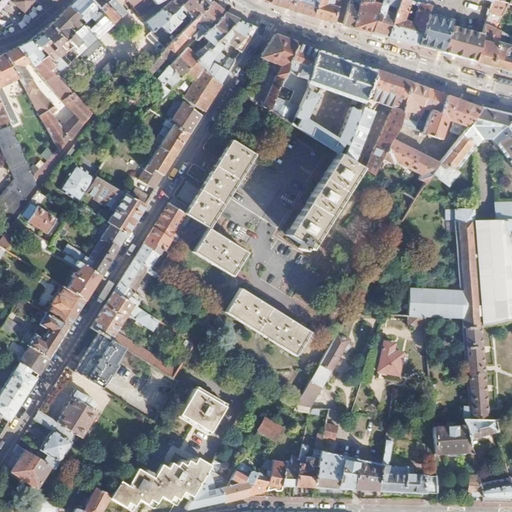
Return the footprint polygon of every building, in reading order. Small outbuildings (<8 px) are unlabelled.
[(23,11),(32,0),(12,0),(12,1),(23,11)] [(125,13),(112,0),(106,0),(98,8),(90,0),(73,0),(68,5),(83,22),(81,24),(96,38),(125,13)] [(90,0),(98,8),(106,0),(112,0),(125,13),(128,9),(123,3),(125,0),(90,0)] [(126,0),(132,6),(138,14),(154,3),(151,0),(126,0)] [(168,0),(144,21),(150,30),(145,35),(153,43),(160,52),(170,41),(167,39),(171,34),(174,36),(208,0),(168,0)] [(222,11),(208,0),(174,36),(171,34),(167,39),(170,41),(160,52),(158,54),(163,59),(191,29),(191,25),(193,23),(198,29),(191,36),(194,39),(199,35),(212,22),(222,11)] [(270,0),(267,4),(312,17),(317,0),(270,0)] [(317,0),(312,17),(334,23),(340,3),(340,0),(317,0)] [(355,0),(354,2),(350,1),(350,3),(349,3),(342,26),(370,33),(374,20),(376,15),(377,11),(379,4),(379,0),(355,0)] [(379,0),(379,4),(384,6),(394,9),(396,0),(379,0)] [(425,14),(427,6),(403,0),(396,0),(394,9),(393,15),(386,38),(417,46),(425,14)] [(499,0),(491,0),(491,3),(489,11),(501,16),(507,3),(499,0)] [(68,5),(48,23),(78,55),(96,38),(81,24),(83,22),(68,5)] [(222,11),(212,22),(199,35),(206,42),(198,50),(192,54),(186,48),(185,48),(169,64),(174,69),(163,81),(170,86),(194,61),(235,17),(222,11)] [(377,22),(374,20),(370,33),(386,38),(393,15),(382,12),(377,11),(376,15),(379,16),(377,22)] [(501,16),(489,11),(485,27),(494,30),(500,19),(501,16)] [(449,21),(425,14),(417,46),(440,52),(448,26),(449,21)] [(255,26),(235,17),(194,61),(201,66),(211,78),(219,83),(234,60),(228,56),(227,58),(217,49),(225,41),(239,51),(255,26)] [(48,23),(38,32),(52,47),(51,49),(57,55),(60,52),(69,62),(78,55),(48,23)] [(482,36),(448,26),(440,52),(475,62),(482,36)] [(485,27),(482,36),(475,62),(511,72),(511,47),(509,46),(509,45),(495,43),(497,38),(499,32),(494,30),(485,27)] [(38,32),(27,42),(41,56),(44,54),(47,52),(52,58),(49,60),(59,71),(66,65),(57,55),(51,49),(52,47),(38,32)] [(297,43),(274,34),(259,59),(264,61),(251,81),(276,93),(297,43)] [(15,47),(27,61),(43,80),(52,72),(55,75),(59,71),(49,60),(44,54),(41,56),(27,42),(25,43),(15,47)] [(153,43),(147,50),(154,58),(158,54),(160,52),(153,43)] [(315,49),(297,43),(276,93),(268,111),(289,124),(305,91),(306,83),(309,68),(315,49)] [(18,78),(23,86),(57,149),(67,138),(69,140),(90,114),(63,84),(55,75),(52,72),(43,80),(73,113),(60,127),(50,113),(56,109),(37,87),(22,65),(27,61),(15,47),(2,54),(18,78)] [(315,49),(309,68),(306,83),(362,103),(362,101),(363,98),(374,70),(315,49)] [(2,54),(0,54),(0,102),(10,124),(16,121),(0,87),(18,78),(2,54)] [(158,54),(154,58),(144,69),(140,73),(145,78),(163,59),(158,54)] [(201,66),(194,61),(170,86),(185,100),(194,106),(202,110),(219,83),(211,78),(201,66)] [(169,64),(168,63),(149,83),(155,88),(151,93),(158,99),(167,89),(161,83),(162,82),(163,81),(174,69),(169,64)] [(408,83),(374,70),(363,98),(390,109),(368,158),(356,151),(370,111),(367,110),(369,104),(362,101),(362,103),(359,111),(346,146),(342,156),(360,167),(372,175),(380,158),(390,140),(398,123),(408,83)] [(251,81),(244,92),(253,97),(250,100),(254,102),(268,111),(276,93),(251,81)] [(444,96),(408,83),(398,123),(414,129),(419,116),(421,108),(429,111),(429,110),(438,113),(444,96)] [(289,124),(290,125),(337,153),(342,144),(346,146),(359,111),(349,108),(341,126),(335,139),(304,119),(305,117),(307,118),(310,112),(308,111),(316,95),(305,91),(289,124)] [(178,105),(176,109),(171,118),(165,114),(163,117),(165,118),(188,133),(199,115),(194,110),(176,96),(173,101),(178,105)] [(429,110),(429,111),(421,132),(439,140),(446,120),(454,99),(444,96),(438,113),(429,110)] [(461,102),(454,99),(446,120),(453,123),(461,102)] [(6,126),(0,128),(0,147),(13,178),(0,195),(0,220),(3,226),(36,183),(33,175),(10,124),(0,102),(0,120),(3,119),(6,126)] [(479,108),(461,102),(453,123),(450,132),(459,136),(479,108)] [(176,109),(170,105),(165,114),(171,118),(176,109)] [(479,108),(459,136),(437,164),(430,173),(447,186),(457,172),(454,170),(474,144),(479,138),(481,139),(479,108)] [(489,111),(479,108),(481,139),(490,140),(489,111)] [(490,140),(491,140),(495,145),(511,167),(511,138),(503,126),(511,118),(511,115),(489,111),(490,140)] [(168,127),(164,135),(157,146),(173,156),(188,133),(165,118),(162,123),(163,124),(168,127)] [(511,118),(503,126),(511,138),(511,118)] [(168,127),(163,124),(159,132),(164,135),(168,127)] [(390,164),(394,160),(419,176),(417,180),(423,183),(430,173),(437,164),(390,140),(380,158),(390,164)] [(253,156),(230,141),(184,214),(192,219),(193,220),(196,221),(203,226),(207,229),(253,156)] [(173,156),(157,146),(137,178),(153,189),(173,156)] [(342,156),(337,153),(285,236),(308,250),(360,167),(342,156)] [(93,176),(73,164),(58,189),(78,202),(93,176)] [(125,233),(144,203),(129,194),(95,173),(93,176),(78,202),(77,203),(109,223),(125,233)] [(182,205),(197,178),(189,174),(175,201),(182,205)] [(149,195),(135,186),(129,194),(144,203),(149,195)] [(413,200),(403,194),(399,202),(409,207),(413,200)] [(511,203),(497,203),(497,221),(502,221),(511,220),(511,203)] [(183,213),(168,204),(153,227),(170,237),(172,232),(179,236),(180,237),(192,219),(184,214),(183,213)] [(54,217),(35,206),(26,220),(45,232),(54,217)] [(453,211),(453,221),(460,291),(408,289),(407,316),(424,316),(462,317),(463,326),(480,324),(511,319),(511,249),(507,236),(502,221),(497,221),(474,220),(474,210),(453,211)] [(17,217),(14,220),(23,225),(25,222),(17,217)] [(23,225),(14,220),(0,238),(0,246),(5,249),(23,225)] [(196,221),(193,220),(188,228),(197,234),(203,226),(196,221)] [(511,220),(502,221),(507,236),(511,235),(511,220)] [(97,234),(100,236),(88,256),(85,254),(67,242),(62,250),(76,259),(99,274),(125,233),(109,223),(103,232),(100,229),(97,234)] [(60,229),(55,225),(45,239),(51,243),(60,229)] [(170,237),(153,227),(144,243),(152,248),(154,245),(155,246),(156,245),(163,249),(163,250),(170,240),(175,242),(179,236),(172,232),(170,237)] [(234,245),(207,229),(192,252),(224,272),(231,260),(227,258),(234,245)] [(152,248),(144,243),(133,259),(155,273),(157,269),(152,266),(158,254),(159,255),(163,249),(156,245),(155,246),(154,245),(152,248)] [(227,258),(231,260),(224,272),(231,276),(245,252),(234,245),(227,258)] [(73,263),(78,267),(67,284),(62,281),(60,283),(62,284),(84,298),(99,274),(76,259),(73,263)] [(140,300),(141,297),(133,292),(145,272),(154,277),(156,274),(155,273),(133,259),(113,293),(140,310),(141,306),(139,305),(141,301),(140,300)] [(84,298),(62,284),(45,312),(68,326),(85,299),(84,298)] [(238,289),(224,312),(294,356),(309,333),(238,289)] [(177,371),(115,333),(129,308),(132,311),(129,316),(153,330),(158,321),(140,310),(113,293),(90,329),(98,333),(123,349),(172,379),(177,371)] [(206,305),(192,328),(195,329),(189,340),(194,343),(214,310),(206,305)] [(38,323),(47,329),(42,339),(30,331),(23,343),(28,345),(48,358),(68,326),(45,312),(38,323)] [(424,316),(407,316),(407,326),(416,327),(417,329),(425,329),(424,316)] [(6,317),(0,327),(0,328),(20,340),(27,330),(6,317)] [(480,324),(463,326),(471,417),(472,419),(489,418),(480,324)] [(27,329),(27,330),(20,340),(23,343),(30,331),(27,329)] [(123,349),(98,333),(74,373),(99,388),(123,349)] [(349,337),(337,334),(297,405),(309,409),(334,365),(339,366),(341,360),(340,360),(342,352),(349,353),(350,347),(351,344),(347,343),(349,337)] [(189,340),(188,339),(182,350),(188,353),(192,346),(194,343),(189,340)] [(393,346),(383,343),(377,371),(396,376),(401,354),(392,351),(393,346)] [(48,358),(28,345),(18,361),(30,369),(38,374),(48,358)] [(16,366),(15,365),(0,389),(0,414),(8,420),(36,377),(27,373),(30,369),(18,361),(16,366)] [(226,407),(195,389),(180,414),(210,433),(226,407)] [(69,398),(71,399),(55,423),(38,412),(33,420),(51,431),(51,430),(63,437),(66,431),(80,440),(95,415),(82,406),(87,398),(74,390),(69,398)] [(87,398),(82,406),(95,415),(100,407),(87,398)] [(471,417),(462,419),(464,426),(467,439),(495,430),(492,418),(489,418),(472,419),(471,417)] [(283,430),(265,418),(257,432),(275,444),(283,430)] [(335,427),(324,424),(321,437),(333,440),(335,427)] [(464,426),(431,427),(433,455),(470,452),(467,439),(464,426)] [(51,430),(51,431),(35,458),(50,468),(55,470),(72,442),(63,437),(51,430)] [(250,470),(238,463),(224,487),(218,489),(221,502),(245,496),(259,472),(261,467),(266,460),(275,444),(257,432),(254,436),(254,437),(266,444),(250,470)] [(303,437),(299,456),(292,487),(311,488),(318,452),(321,439),(315,438),(313,446),(315,446),(314,453),(315,454),(314,458),(301,456),(302,452),(305,452),(307,438),(303,437)] [(384,437),(380,464),(376,491),(435,494),(435,485),(434,476),(410,475),(412,474),(413,473),(413,471),(412,470),(410,469),(410,468),(406,468),(405,467),(385,465),(390,437),(384,437)] [(13,452),(20,456),(9,474),(35,490),(50,468),(35,458),(16,446),(13,452)] [(380,464),(318,452),(311,488),(376,491),(380,464)] [(288,463),(285,463),(280,487),(292,487),(299,456),(291,455),(290,461),(288,460),(288,463)] [(151,478),(135,468),(126,484),(118,480),(110,494),(109,497),(124,506),(127,501),(133,504),(137,498),(145,504),(148,499),(155,502),(158,496),(167,502),(171,496),(177,500),(182,491),(191,497),(209,466),(195,457),(191,463),(187,460),(183,465),(177,462),(175,466),(169,463),(166,468),(159,464),(151,478)] [(213,460),(209,466),(191,497),(184,508),(185,510),(221,502),(218,489),(210,491),(209,485),(211,484),(213,473),(219,463),(213,460)] [(261,467),(265,469),(265,476),(259,472),(245,496),(280,487),(285,463),(272,461),(266,460),(261,467)] [(479,478),(476,478),(480,497),(480,502),(511,503),(511,493),(509,482),(504,463),(498,464),(501,478),(503,477),(504,483),(483,489),(481,484),(479,478)] [(80,481),(66,475),(60,487),(73,493),(80,481)] [(475,475),(468,475),(465,496),(480,497),(476,478),(475,475)] [(503,477),(501,478),(481,484),(483,489),(504,483),(503,477)] [(435,485),(435,494),(435,501),(449,501),(448,485),(435,485)] [(110,494),(94,487),(82,510),(76,507),(73,508),(71,511),(99,511),(109,497),(110,494)] [(55,497),(38,495),(36,511),(56,511),(57,510),(54,510),(54,508),(55,497)]
